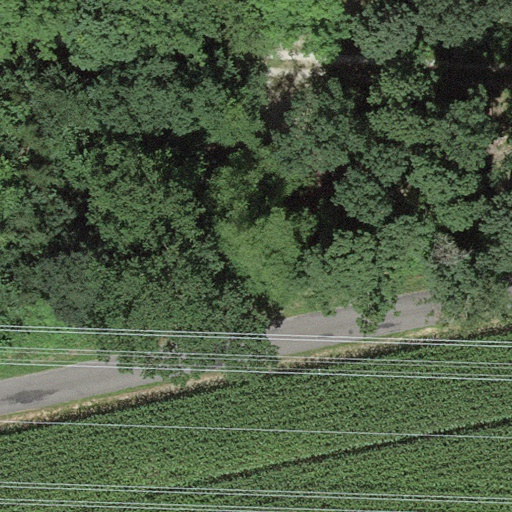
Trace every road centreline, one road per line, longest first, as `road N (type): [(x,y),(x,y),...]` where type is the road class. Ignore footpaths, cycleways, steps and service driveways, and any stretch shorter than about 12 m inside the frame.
road 1 (track): [(0,399),(262,328),(511,285)]
road 2 (track): [(316,78),(0,56)]
road 3 (track): [(262,328),(316,78)]
road 4 (track): [(316,78),(511,84)]
